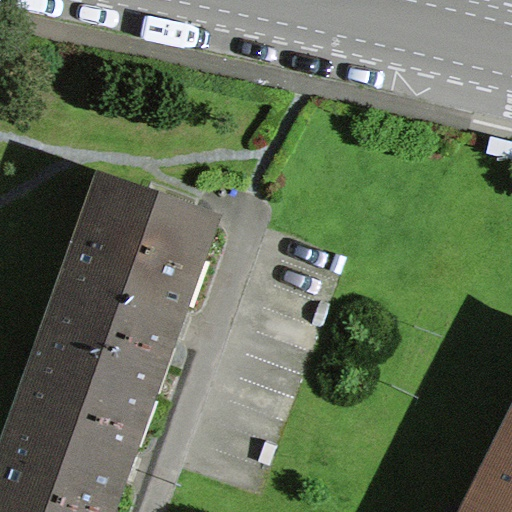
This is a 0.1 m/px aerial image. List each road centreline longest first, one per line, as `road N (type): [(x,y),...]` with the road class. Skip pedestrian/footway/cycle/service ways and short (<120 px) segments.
road 1 (residential): [(143,511),(267,150)]
road 2 (primary): [(511,51),(306,0)]
